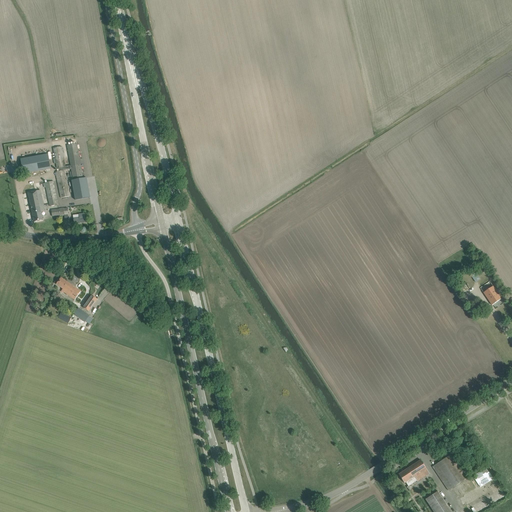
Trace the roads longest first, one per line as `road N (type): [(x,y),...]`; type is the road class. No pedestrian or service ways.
road 1 (track): [(384,464),(230,234),(511,48)]
road 2 (unclassified): [(219,511),(168,291),(135,230)]
road 3 (primary): [(245,511),(179,225)]
road 4 (primary): [(162,226),(228,511)]
road 5 (tertiary): [(276,511),(346,488),(511,381)]
road 6 (unclassified): [(135,230),(136,155),(107,0)]
road 7 (primary): [(179,225),(125,36)]
road 8 (primary): [(125,36),(160,219)]
road 9 (tertiary): [(0,227),(86,240),(135,230)]
